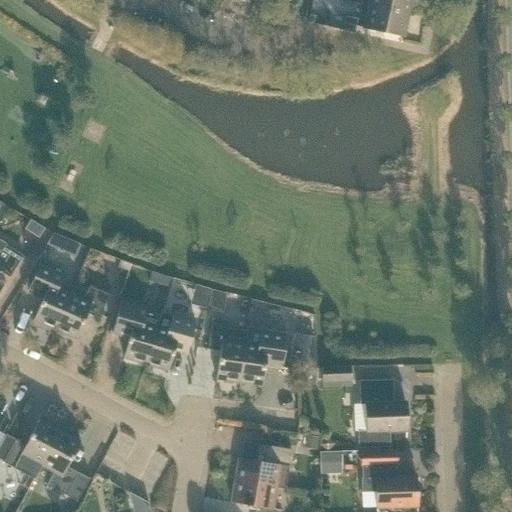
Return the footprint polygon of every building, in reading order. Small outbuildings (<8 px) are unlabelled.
[(369,0),(368,6),(409,15),(411,0),(369,0)] [(409,15),(368,6),(363,29),(404,38),(409,15)] [(356,27),(358,19),(345,17),(343,25),(356,27)] [(0,217),(4,220),(12,205),(0,197),(0,217)] [(42,230),(29,223),(25,230),(38,238),(42,230)] [(75,243),(69,255),(83,261),(88,249),(75,243)] [(0,272),(9,278),(23,256),(5,245),(0,252),(0,272)] [(120,259),(117,267),(127,270),(130,262),(120,259)] [(70,294),(57,289),(63,275),(40,265),(29,289),(44,295),(33,321),(54,331),(70,294)] [(70,294),(54,331),(75,341),(76,340),(87,314),(98,319),(109,295),(89,286),(83,300),(70,294)] [(156,327),(143,323),(146,312),(144,308),(121,302),(112,334),(129,339),(123,358),(145,365),(156,327)] [(195,323),(182,319),(177,318),(173,320),(170,331),(156,327),(145,365),(168,371),(176,344),(188,348),(195,323)] [(220,352),(216,380),(239,383),(244,344),(222,341),(225,322),(212,320),(207,350),(220,352)] [(239,383),(262,386),(266,358),(282,360),(286,335),(269,332),(267,347),(244,344),(239,383)] [(298,355),(298,364),(314,364),(314,356),(298,355)] [(350,367),(320,368),(320,373),(316,373),(316,379),(321,379),(321,387),(351,385),(350,367)] [(366,404),(366,432),(358,432),(359,448),(389,447),(388,432),(406,432),(406,403),(390,403),(390,395),(393,395),(393,380),(359,381),(360,405),(366,404)] [(60,431),(39,420),(26,445),(15,439),(2,462),(34,479),(41,467),(41,466),(60,431)] [(67,467),(80,442),(60,431),(41,466),(41,467),(53,473),(47,486),(77,502),(89,479),(67,467)] [(304,449),(316,451),(318,438),(306,437),(304,449)] [(266,446),(263,463),(238,459),(235,481),(276,488),(285,489),(291,450),(266,446)] [(361,466),(362,466),(363,490),(376,489),(376,508),(417,507),(416,478),(396,479),(396,465),(397,465),(396,451),(361,452),(361,466)] [(321,453),(322,473),(340,473),(339,452),(321,453)] [(280,511),(280,509),(273,509),(276,488),(235,481),(231,503),(256,507),(255,511),(280,511)] [(105,505),(105,511),(111,511),(113,511),(111,503),(105,505)]
